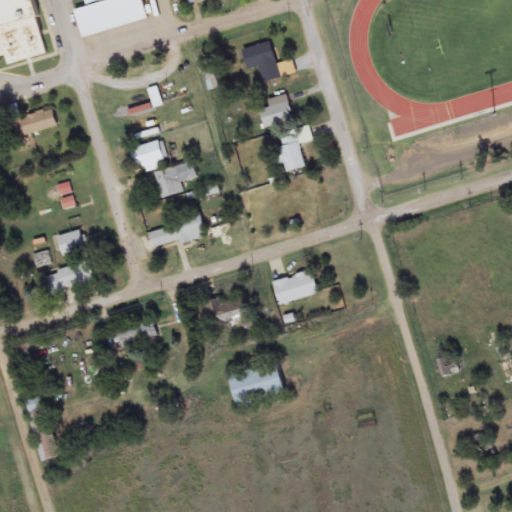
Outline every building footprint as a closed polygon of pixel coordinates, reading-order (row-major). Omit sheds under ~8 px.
[(0,0),(31,0),(47,57),(0,69),(0,0)] [(83,41),(148,22),(141,0),(84,0),(88,9),(75,13),(83,41)] [(271,44),(243,52),(248,72),(260,68),(264,85),(281,81),(271,44)] [(208,92),(223,90),(219,69),(204,72),(208,92)] [(150,92),(154,109),(162,108),(158,90),(150,92)] [(269,103),(271,111),(260,114),(266,132),(294,123),(286,97),(269,103)] [(58,129),(52,110),(13,123),(19,141),(58,129)] [(287,174),(306,170),(301,147),(314,143),(310,129),(278,137),(287,174)] [(143,176),(161,170),(159,165),(169,162),(161,142),(134,153),(143,176)] [(154,175),(161,202),(185,196),(182,184),(198,180),(194,165),(154,175)] [(207,238),(203,219),(149,233),(154,251),(207,238)] [(68,224),(72,235),(58,240),(64,260),(89,251),(79,221),(68,224)] [(90,265),(47,277),(53,295),(96,283),(90,265)] [(320,296),(313,273),(273,285),(280,308),(320,296)] [(243,320),(239,303),(217,308),(221,325),(243,320)] [(118,334),(123,351),(160,339),(154,322),(118,334)] [(230,378),(237,407),(285,397),(279,367),(230,378)] [(26,404),(43,465),(61,460),(44,399),(26,404)]
